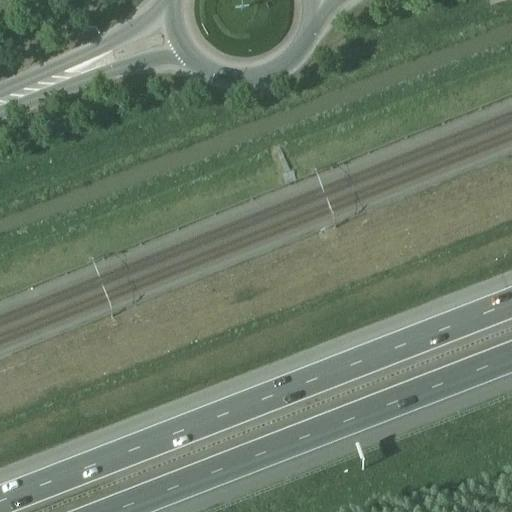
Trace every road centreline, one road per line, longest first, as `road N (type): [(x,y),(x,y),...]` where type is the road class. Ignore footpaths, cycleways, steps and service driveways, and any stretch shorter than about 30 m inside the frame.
road 1 (motorway): [(511,303),(0,502)]
road 2 (motorway): [(113,511),(511,357)]
road 3 (secondary): [(180,47),(217,76),(264,77),(301,48),(312,4)]
